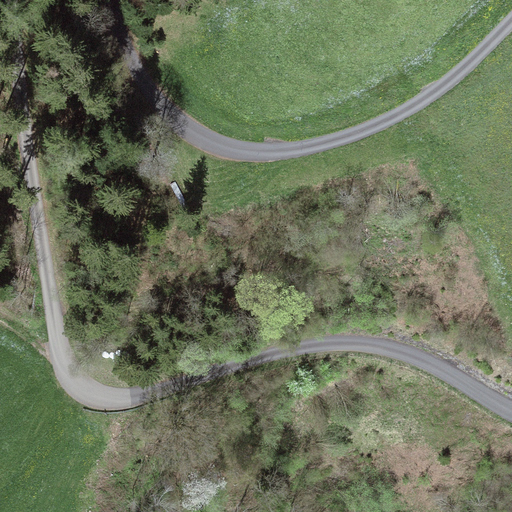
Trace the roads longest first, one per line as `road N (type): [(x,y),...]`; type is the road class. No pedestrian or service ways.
road 1 (track): [(511,411),(430,363),(355,343),(303,346),(132,396),(81,387),(58,338),(9,0)]
road 2 (track): [(117,0),(131,64),(149,95),(188,130),(248,151),(316,145),(403,111),(449,81),(511,18)]
